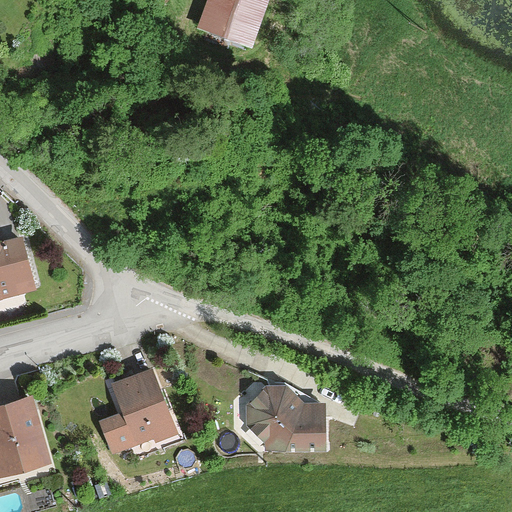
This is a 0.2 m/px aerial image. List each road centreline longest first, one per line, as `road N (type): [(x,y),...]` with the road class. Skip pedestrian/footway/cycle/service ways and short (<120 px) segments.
road 1 (residential): [(511,426),(152,292)]
road 2 (residential): [(152,292),(0,163)]
road 3 (residential): [(0,351),(93,326),(152,292)]
